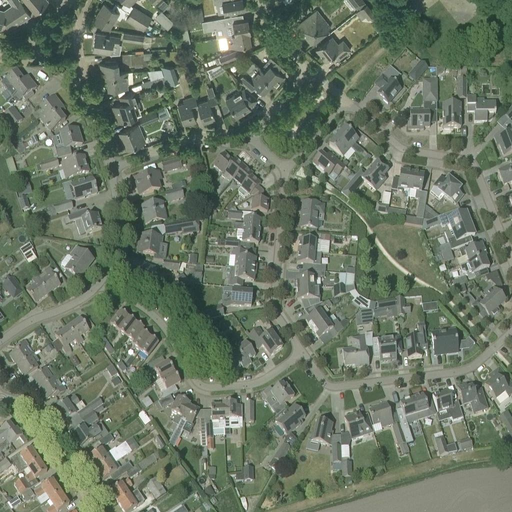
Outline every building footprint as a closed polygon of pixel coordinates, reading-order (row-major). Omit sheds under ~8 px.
[(0,29),(7,32),(30,16),(19,0),(7,0),(10,5),(3,10),(0,8),(0,29)] [(24,0),(35,12),(47,2),(45,0),(24,0)] [(169,6),(163,0),(151,0),(157,6),(158,5),(163,12),(169,6)] [(212,0),(213,5),(222,3),(224,13),(230,12),(230,15),(236,13),(236,11),(244,10),(241,0),(236,0),(229,1),(228,0),(212,0)] [(365,3),(362,0),(348,0),(356,9),(365,3)] [(94,20),(102,25),(108,29),(118,13),(103,4),(94,20)] [(377,18),(366,4),(355,13),(360,20),(365,17),(367,20),(369,19),(372,22),(377,18)] [(133,7),(130,13),(147,23),(150,18),(133,7)] [(198,8),(190,9),(192,22),(199,21),(198,8)] [(316,10),(293,28),(301,38),(305,36),(310,43),(330,28),(316,10)] [(147,23),(130,13),(126,19),(143,29),(147,23)] [(225,17),(202,21),(203,31),(222,27),(224,37),(225,37),(248,33),(250,33),(248,20),(242,21),(238,22),(226,24),(225,17)] [(184,27),(177,29),(180,41),(187,40),(184,27)] [(122,40),(142,43),(143,35),(123,32),(122,40)] [(92,51),(110,53),(111,45),(117,45),(119,37),(95,33),(92,51)] [(248,33),(225,37),(227,48),(231,47),(231,48),(240,46),(250,44),(248,33)] [(315,49),(325,61),(333,55),(337,60),(350,50),(342,40),(334,46),(328,39),(315,49)] [(221,63),(221,64),(243,55),(241,48),(219,57),(221,63)] [(268,57),(275,63),(279,58),(273,52),(268,57)] [(105,64),(100,65),(101,79),(107,78),(118,78),(118,73),(117,64),(116,64),(115,61),(114,61),(104,61),(105,64)] [(269,65),(263,72),(265,73),(262,77),(270,84),(274,87),(283,77),(279,73),(281,71),(273,63),(271,66),(269,65)] [(422,75),(427,69),(420,63),(408,78),(414,84),(422,75)] [(214,67),(217,74),(225,69),(219,65),(214,67)] [(177,82),(172,67),(160,67),(166,86),(177,82)] [(263,72),(259,68),(248,80),(241,73),(236,79),(251,91),(255,86),(263,93),(270,84),(262,77),(265,73),(263,72)] [(393,85),(400,77),(390,68),(374,86),(380,92),(377,97),(388,106),(401,91),(393,85)] [(118,78),(107,78),(108,89),(118,88),(127,88),(126,77),(126,72),(118,73),(118,78)] [(1,86),(7,94),(23,82),(16,74),(1,86)] [(151,79),(153,85),(161,83),(159,77),(151,79)] [(23,82),(7,94),(11,99),(18,94),(25,102),(33,96),(31,93),(36,90),(27,79),(23,82)] [(457,101),(466,101),(466,98),(466,81),(457,81),(457,101)] [(225,100),(236,118),(250,109),(249,107),(252,106),(257,100),(249,93),(244,88),(225,100)] [(416,112),(408,112),(408,116),(408,121),(408,131),(419,131),(419,129),(429,129),(429,126),(429,119),(429,113),(429,112),(429,105),(436,104),(436,88),(422,89),(422,105),(423,105),(423,112),(416,112)] [(121,103),(112,107),(117,123),(136,116),(133,108),(139,106),(134,92),(119,97),(121,103)] [(196,104),(198,108),(202,123),(209,121),(209,122),(215,120),(211,109),(218,106),(214,94),(207,96),(208,100),(196,104)] [(198,108),(196,104),(194,96),(188,98),(189,101),(177,105),(183,124),(190,122),(190,123),(196,122),(192,110),(198,108)] [(466,101),(466,103),(466,113),(474,113),(474,124),(486,124),(486,123),(487,123),(488,123),(489,122),(490,122),(491,121),(492,121),(492,120),(493,119),(493,118),(493,117),(493,116),(495,116),(495,104),(483,104),(483,101),(475,101),(475,98),(466,98),(466,101)] [(39,120),(43,125),(58,113),(63,110),(54,99),(50,102),(48,100),(39,107),(46,115),(39,120)] [(442,106),(442,130),(460,129),(460,105),(442,106)] [(511,107),(503,117),(509,122),(511,119),(511,107)] [(0,128),(17,115),(13,110),(1,119),(1,120),(0,121),(0,128)] [(139,117),(142,125),(157,118),(154,111),(139,117)] [(58,113),(43,125),(50,134),(65,122),(58,113)] [(10,130),(22,121),(17,115),(0,128),(0,131),(2,135),(10,129),(10,130)] [(119,133),(126,149),(144,142),(138,125),(119,133)] [(494,138),(493,138),(494,141),(497,148),(499,147),(503,158),(511,154),(511,127),(511,128),(502,132),(503,135),(494,138)] [(354,145),(358,140),(344,128),(336,138),(350,150),(360,158),(364,153),(354,145)] [(69,150),(82,146),(77,131),(59,136),(62,147),(54,149),(57,161),(71,156),(69,150)] [(350,150),(336,138),(328,147),(342,159),(350,150)] [(14,150),(18,155),(25,150),(21,145),(14,150)] [(213,166),(222,174),(232,162),(223,154),(213,166)] [(336,178),(345,169),(329,155),(325,160),(321,156),(319,158),(318,157),(317,157),(316,159),(314,160),(314,161),(315,162),(312,166),(327,179),(331,174),(336,178)] [(16,173),(11,159),(5,161),(10,175),(16,173)] [(61,166),(66,181),(88,174),(83,159),(61,166)] [(232,162),(222,174),(220,176),(229,184),(233,180),(243,168),(234,160),(232,162)] [(367,164),(364,161),(363,160),(359,165),(362,169),(367,164)] [(58,169),(55,161),(33,168),(36,175),(41,173),(41,174),(58,169)] [(180,169),(178,161),(162,166),(164,174),(180,169)] [(355,177),(354,179),(352,181),(340,194),(348,201),(363,183),(375,193),(385,181),(382,179),(388,172),(377,163),(366,176),(360,171),(355,177)] [(511,167),(497,173),(503,187),(510,184),(511,186),(511,185),(511,167)] [(233,180),(242,188),(251,177),(252,175),(243,168),(233,180)] [(402,191),(409,192),(412,173),(400,171),(397,193),(402,193),(402,191)] [(158,173),(134,181),(139,197),(148,194),(155,192),(153,184),(157,182),(161,181),(158,173)] [(412,173),(409,192),(416,193),(414,201),(420,201),(424,175),(412,173)] [(250,197),(251,195),(257,188),(260,185),(251,177),(242,188),(237,193),(243,199),(249,196),(250,197)] [(440,202),(444,197),(454,184),(448,179),(445,183),(440,179),(432,188),(433,189),(429,193),(440,202)] [(70,187),(75,202),(96,195),(92,180),(70,187)] [(454,184),(444,197),(450,202),(455,206),(463,197),(458,193),(461,190),(454,184)] [(31,195),(28,185),(15,189),(18,199),(31,195)] [(257,188),(251,195),(253,197),(253,200),(252,200),(251,212),(267,214),(268,201),(262,201),(263,192),(257,188)] [(165,195),(167,204),(183,200),(180,191),(165,195)] [(53,207),(55,215),(71,210),(69,202),(53,207)] [(309,230),(308,235),(316,235),(318,212),(323,213),(323,207),(320,206),(320,205),(302,203),(302,211),(303,211),(302,216),(301,216),(300,229),(309,230)] [(163,204),(141,208),(144,226),(166,222),(163,204)] [(418,204),(415,220),(422,221),(424,222),(428,222),(433,220),(428,216),(431,212),(425,207),(425,205),(418,204)] [(374,214),(387,216),(388,207),(376,205),(374,214)] [(387,215),(405,218),(405,213),(400,212),(388,210),(387,215)] [(88,218),(86,212),(67,218),(69,225),(75,223),(79,237),(85,236),(102,231),(97,216),(88,218)] [(227,213),(227,220),(241,221),(241,214),(227,213)] [(421,229),(422,231),(422,232),(440,225),(442,228),(448,226),(451,233),(470,225),(468,220),(469,219),(467,215),(466,215),(466,214),(461,216),(454,219),(452,214),(452,213),(445,216),(438,218),(437,218),(433,220),(428,222),(424,222),(422,221),(421,229)] [(233,231),(236,232),(236,231),(259,233),(260,221),(244,220),(243,226),(233,225),(233,231)] [(199,230),(197,221),(164,227),(166,236),(181,233),(182,237),(199,234),(198,230),(199,230)] [(448,245),(439,249),(441,256),(450,252),(451,252),(458,249),(465,247),(468,245),(467,245),(464,246),(462,241),(470,238),(474,236),(474,235),(475,234),(473,230),(472,230),(470,225),(451,233),(453,239),(447,242),(448,245)] [(259,233),(236,231),(236,232),(235,239),(242,239),(242,244),(258,246),(259,233)] [(298,253),(320,255),(321,242),(324,243),(325,236),(316,235),(308,235),(308,241),(299,241),(298,253)] [(139,237),(137,255),(153,257),(152,261),(164,263),(166,247),(160,246),(161,240),(159,240),(151,239),(150,239),(150,240),(146,240),(147,238),(139,237)] [(224,249),(238,250),(239,243),(225,241),(224,249)] [(28,246),(19,252),(23,257),(32,252),(28,246)] [(464,258),(467,265),(484,258),(485,258),(486,258),(482,246),(467,252),(465,249),(458,251),(461,259),(464,258)] [(67,257),(61,265),(62,268),(65,270),(65,271),(78,281),(93,262),(76,249),(70,257),(67,257)] [(233,251),(232,258),(229,257),(228,269),(234,269),(255,271),(256,266),(255,266),(255,260),(244,259),(245,252),(233,251)] [(441,256),(444,264),(453,260),(450,252),(441,256)] [(321,255),(320,255),(298,253),(297,265),(312,266),(312,273),(320,273),(325,274),(325,267),(319,266),(320,256),(321,256),(321,255)] [(467,265),(460,267),(462,273),(466,275),(469,281),(475,279),(474,275),(489,269),(485,258),(484,258),(467,265)] [(161,271),(178,273),(179,265),(163,263),(161,271)] [(136,284),(148,288),(154,269),(143,266),(143,267),(134,264),(129,279),(137,282),(136,284)] [(196,267),(189,285),(200,286),(201,280),(201,273),(202,268),(196,267)] [(35,279),(47,296),(60,287),(51,274),(52,273),(49,269),(44,272),(47,277),(40,282),(37,278),(35,279)] [(229,288),(241,289),(242,282),(253,283),(254,276),(255,276),(255,271),(234,269),(233,281),(230,281),(229,288)] [(320,289),(320,281),(320,278),(324,278),(325,274),(320,273),(312,273),(301,272),(298,272),(298,279),(295,279),(296,284),(294,284),(294,290),(296,289),(296,291),(320,289)] [(338,275),(337,283),(345,284),(346,276),(338,275)] [(23,294),(12,279),(0,287),(5,294),(6,293),(13,301),(23,294)] [(47,296),(35,279),(31,281),(34,286),(26,292),(35,305),(47,296)] [(467,284),(465,280),(463,279),(453,283),(456,289),(467,284)] [(484,298),(487,300),(496,310),(497,310),(505,303),(498,295),(502,291),(500,289),(502,287),(498,279),(490,282),(495,288),(484,298)] [(464,286),(457,289),(460,295),(466,292),(464,286)] [(337,288),(333,288),(334,300),(338,299),(346,296),(354,293),(353,287),(345,288),(337,288)] [(314,290),(296,291),(297,302),(307,301),(309,308),(309,309),(319,305),(318,289),(314,290)] [(253,295),(252,294),(252,293),(231,291),(230,299),(220,302),(223,310),(231,307),(238,308),(238,307),(251,308),(251,301),(253,300),(253,295)] [(468,306),(473,302),(468,296),(463,300),(468,306)] [(471,307),(484,321),(487,318),(490,321),(499,313),(497,310),(496,310),(487,300),(483,304),(478,300),(471,307)] [(394,301),(376,304),(377,311),(395,308),(394,301)] [(366,302),(361,310),(368,311),(369,303),(366,302)] [(203,313),(206,323),(209,322),(214,321),(224,317),(220,308),(203,313)] [(326,321),(323,317),(328,313),(325,308),(305,322),(312,332),(326,321)] [(110,326),(117,332),(128,319),(120,313),(110,326)] [(326,321),(312,332),(318,341),(327,335),(331,341),(343,330),(333,317),(326,321)] [(89,332),(80,319),(65,329),(74,342),(77,346),(83,342),(80,338),(89,332)] [(117,332),(125,338),(136,325),(128,319),(117,332)] [(125,338),(133,344),(134,344),(142,333),(144,331),(136,325),(125,338)] [(421,359),(420,353),(427,352),(424,326),(417,327),(418,338),(405,339),(408,360),(421,359)] [(74,342),(65,329),(54,337),(63,349),(62,350),(65,355),(70,351),(67,347),(74,342)] [(224,334),(227,338),(233,334),(230,329),(224,334)] [(262,348),(269,358),(282,349),(271,334),(264,339),(258,331),(247,338),(257,351),(262,348)] [(457,352),(455,334),(454,332),(431,335),(434,357),(443,356),(443,354),(457,352)] [(131,346),(140,353),(150,339),(142,333),(134,344),(133,344),(131,346)] [(217,338),(220,343),(227,338),(224,334),(217,338)] [(98,341),(104,350),(108,345),(102,337),(98,341)] [(377,341),(378,354),(379,364),(396,362),(395,356),(401,355),(399,338),(377,341)] [(150,339),(140,353),(147,358),(158,345),(150,339)] [(360,366),(360,368),(368,367),(367,357),(363,358),(361,339),(351,340),(352,350),(342,351),(344,368),(360,366)] [(468,350),(473,346),(474,346),(468,339),(467,340),(468,340),(465,343),(461,344),(462,351),(468,350)] [(9,357),(16,368),(34,356),(32,353),(28,356),(24,350),(28,347),(25,343),(14,350),(16,352),(9,357)] [(245,344),(235,351),(247,367),(251,364),(249,361),(255,357),(245,344)] [(104,350),(109,357),(114,354),(108,345),(104,350)] [(247,367),(235,351),(225,358),(235,371),(241,367),(243,370),(247,367)] [(37,369),(34,365),(38,362),(34,356),(16,368),(23,378),(37,369)] [(79,365),(74,357),(68,361),(73,369),(79,365)] [(126,371),(121,363),(116,366),(121,374),(126,371)] [(154,371),(160,381),(174,373),(168,363),(154,370),(154,371)] [(154,371),(154,370),(151,364),(146,367),(150,373),(154,371)] [(117,375),(111,366),(105,371),(111,380),(117,375)] [(57,380),(49,368),(31,380),(39,390),(53,381),(54,382),(57,380)] [(497,405),(511,393),(511,386),(499,369),(487,378),(490,382),(484,388),(497,405)] [(174,373),(160,381),(166,392),(180,384),(174,373)] [(116,379),(110,383),(114,388),(119,384),(116,379)] [(65,392),(57,380),(54,382),(53,381),(39,390),(46,401),(53,396),(54,399),(65,392)] [(267,401),(272,398),(277,404),(271,409),(276,417),(287,409),(284,405),(294,398),(285,386),(283,388),(282,386),(272,393),(270,389),(262,394),(267,401)] [(466,387),(456,390),(462,408),(470,405),(473,416),(487,411),(484,400),(481,391),(480,391),(474,393),(472,388),(467,389),(466,387)] [(158,396),(161,402),(166,398),(163,393),(158,396)] [(445,412),(447,416),(449,415),(452,423),(462,420),(460,413),(457,403),(451,405),(447,394),(442,395),(441,394),(432,397),(437,415),(445,412)] [(166,398),(161,402),(157,404),(161,411),(174,404),(170,397),(166,398)] [(436,416),(430,400),(424,402),(423,397),(411,400),(417,422),(436,416)] [(81,421),(100,407),(102,406),(98,400),(85,409),(81,403),(78,405),(74,398),(66,403),(55,411),(63,424),(77,415),(81,421)] [(152,405),(148,399),(142,403),(146,410),(152,405)] [(169,430),(174,433),(176,429),(188,407),(189,405),(178,399),(171,414),(176,416),(169,430)] [(417,422),(411,400),(399,404),(406,424),(407,427),(411,426),(411,424),(417,422)] [(222,404),(222,406),(223,406),(224,428),(239,427),(239,420),(242,420),(241,407),(235,408),(235,404),(222,404)] [(245,414),(245,424),(253,424),(253,404),(245,404),(245,414)] [(380,408),(368,412),(373,427),(379,425),(381,430),(392,426),(391,422),(392,421),(386,405),(380,407),(380,408)] [(224,437),(224,428),(223,406),(222,406),(210,407),(211,425),(212,431),(212,438),(223,437),(224,437)] [(98,421),(95,416),(103,411),(100,407),(81,421),(86,429),(98,421)] [(176,429),(174,433),(175,433),(168,446),(175,449),(187,424),(191,426),(199,412),(188,407),(176,429)] [(286,438),(290,435),(300,426),(298,424),(304,419),(299,413),(300,411),(297,407),(294,407),(274,424),(286,438)] [(142,413),(137,417),(144,427),(149,423),(142,413)] [(511,438),(511,427),(504,414),(498,417),(511,439),(511,438)] [(367,417),(360,419),(359,415),(344,420),(347,429),(350,441),(372,435),(370,426),(367,417)] [(197,420),(198,435),(206,435),(205,425),(205,420),(197,420)] [(324,424),(324,423),(318,421),(318,423),(316,423),(314,435),(312,434),(310,443),(312,444),(329,448),(331,437),(330,437),(332,426),(324,424)] [(407,427),(406,424),(399,426),(404,441),(411,439),(407,427)] [(0,430),(0,433),(10,447),(19,440),(24,446),(27,443),(16,428),(13,430),(9,425),(0,430)] [(404,441),(399,426),(399,425),(391,428),(397,447),(405,444),(404,441)] [(72,436),(80,449),(100,436),(95,428),(86,434),(83,429),(72,436)] [(0,459),(2,458),(0,455),(0,453),(10,447),(0,433),(0,459)] [(99,443),(103,448),(113,441),(109,435),(99,443)] [(291,435),(284,442),(291,448),(297,441),(291,435)] [(164,448),(157,438),(154,440),(160,450),(164,448)] [(448,455),(442,438),(433,441),(439,458),(448,455)] [(87,460),(95,471),(135,444),(132,439),(106,457),(101,451),(87,460)] [(472,449),(469,440),(458,444),(461,453),(472,449)] [(135,444),(95,471),(102,482),(116,473),(112,466),(138,448),(135,444)] [(283,446),(268,467),(275,472),(290,451),(283,446)] [(340,465),(339,448),(331,448),(332,465),(332,472),(341,472),(342,471),(341,465),(340,465)] [(19,455),(10,461),(19,474),(27,469),(38,461),(31,450),(22,456),(20,457),(19,455)] [(130,480),(156,462),(156,461),(161,458),(158,453),(133,469),(126,474),(130,480)] [(7,459),(0,463),(0,473),(11,466),(7,459)] [(31,475),(24,479),(28,485),(35,481),(38,479),(46,473),(38,462),(38,461),(27,469),(31,475)] [(122,477),(126,474),(133,469),(129,463),(118,471),(121,477),(122,477)] [(342,471),(341,472),(342,480),(351,480),(350,464),(341,465),(342,471)] [(252,469),(244,469),(244,482),(252,482),(252,469)] [(145,486),(156,501),(166,495),(156,479),(145,486)] [(23,480),(13,487),(20,496),(21,495),(30,490),(27,486),(23,480)] [(109,493),(117,504),(128,497),(125,491),(131,486),(128,481),(109,493)] [(52,482),(34,494),(38,500),(45,496),(49,502),(60,494),(52,482)] [(210,488),(203,492),(208,500),(215,495),(210,488)] [(30,490),(21,495),(26,504),(35,498),(30,490)] [(60,494),(49,502),(52,507),(46,511),(60,511),(68,507),(60,494)] [(128,497),(117,504),(122,511),(131,511),(143,504),(139,498),(132,502),(128,497)]
